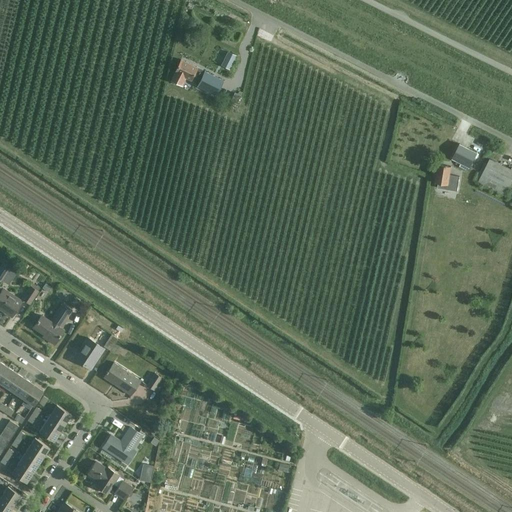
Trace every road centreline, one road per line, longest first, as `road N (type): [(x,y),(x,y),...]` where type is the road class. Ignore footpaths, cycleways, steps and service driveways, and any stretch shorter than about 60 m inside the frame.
road 1 (tertiary): [(447,511),(0,215)]
road 2 (unclassified): [(511,141),(223,0)]
road 3 (residential): [(57,475),(95,415),(95,402),(0,336)]
road 4 (unclassified): [(511,74),(362,0)]
